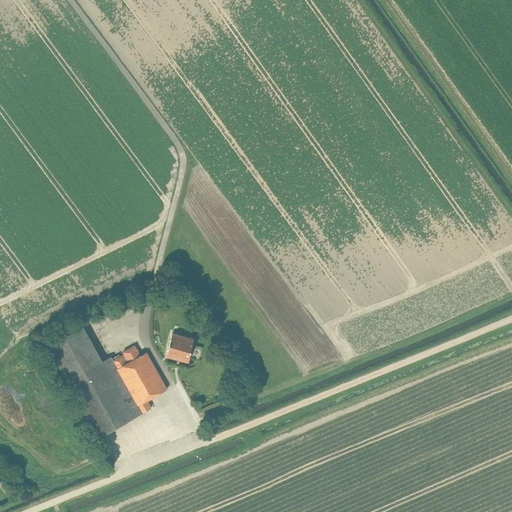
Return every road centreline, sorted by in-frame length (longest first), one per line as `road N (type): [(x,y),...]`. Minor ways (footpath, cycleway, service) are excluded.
road 1 (residential): [(146,340),(145,307),(184,161),(71,0)]
road 2 (track): [(217,440),(511,317)]
road 3 (unclassified): [(38,511),(217,440)]
